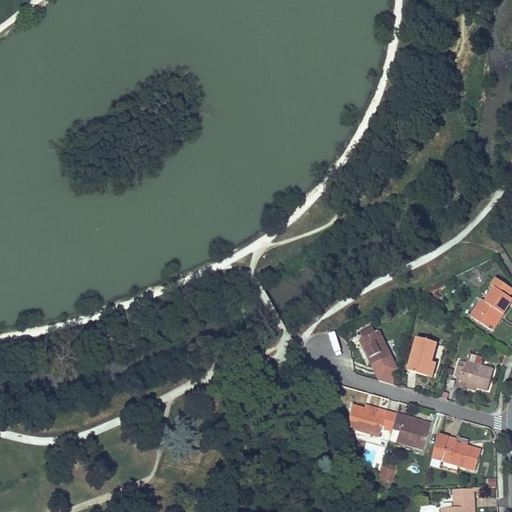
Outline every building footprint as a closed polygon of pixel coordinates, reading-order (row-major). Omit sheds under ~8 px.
[(471,317),(489,329),(500,312),(503,314),(511,300),(511,299),(508,298),(511,292),(511,288),(496,279),(491,286),(495,289),(485,303),(482,300),(471,317)] [(500,312),(489,329),(492,332),(503,314),(500,312)] [(363,339),(360,341),(371,365),(391,356),(379,331),(375,334),(372,327),(360,333),(363,339)] [(407,371),(427,377),(431,362),(437,344),(418,338),(407,371)] [(461,380),(460,383),(476,388),(487,392),(493,371),(459,361),(454,378),(461,380)] [(431,362),(427,377),(432,379),(436,364),(431,362)] [(476,388),(460,383),(459,388),(474,393),(476,388)] [(441,391),(439,398),(446,400),(448,393),(441,391)] [(396,416),(386,413),(377,410),(376,414),(364,410),(352,406),(345,428),(378,437),(382,426),(392,429),(396,416)] [(396,416),(392,429),(399,431),(396,443),(422,450),(429,428),(405,421),(406,417),(396,414),(396,416)] [(406,417),(405,421),(429,428),(429,424),(406,417)] [(439,434),(432,459),(475,471),(481,451),(466,446),(455,443),(456,440),(456,439),(439,434)] [(382,462),(377,478),(390,482),(395,467),(382,462)] [(496,479),(488,480),(489,489),(497,488),(496,479)] [(470,511),(470,508),(474,508),(474,490),(453,491),(453,509),(441,509),(441,511),(470,511)]
